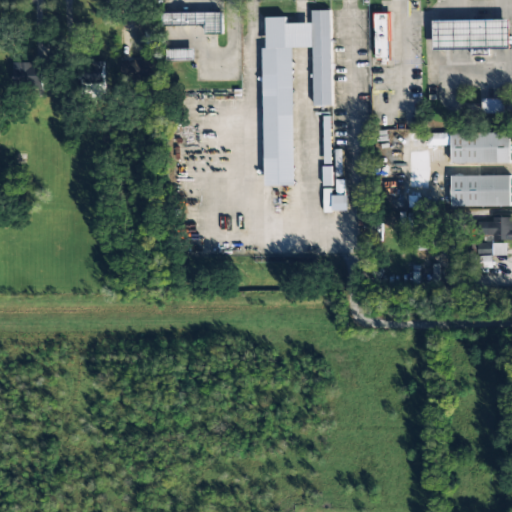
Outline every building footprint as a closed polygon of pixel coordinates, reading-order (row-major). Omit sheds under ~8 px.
[(332,105),(330,10),(312,11),(313,23),(286,23),(286,17),(266,17),(267,48),(262,48),(265,185),(296,185),(293,48),(313,47),(315,105),(332,105)] [(220,34),(220,13),(164,13),(164,25),(206,25),(206,34),(220,34)] [(389,13),(376,13),(376,57),(389,57),(389,13)] [(434,20),(434,49),(510,49),(510,20),(434,20)] [(170,59),(183,59),(183,50),(170,50),(170,59)] [(156,79),(156,60),(120,60),(120,79),(156,79)] [(83,61),(83,85),(102,85),(102,61),(83,61)] [(12,62),(12,87),(41,87),(41,62),(12,62)] [(502,113),(502,98),(482,98),(482,113),(502,113)] [(511,132),(451,132),(451,163),(511,163),(511,132)] [(450,133),(409,134),(409,146),(450,145),(450,133)] [(511,176),(452,176),(452,206),(511,206),(511,176)] [(332,196),(332,191),(324,191),(324,212),(348,211),(348,195),(332,196)] [(511,238),(511,218),(477,218),(477,238),(511,238)] [(492,256),(492,243),(472,243),(472,256),(492,256)]
